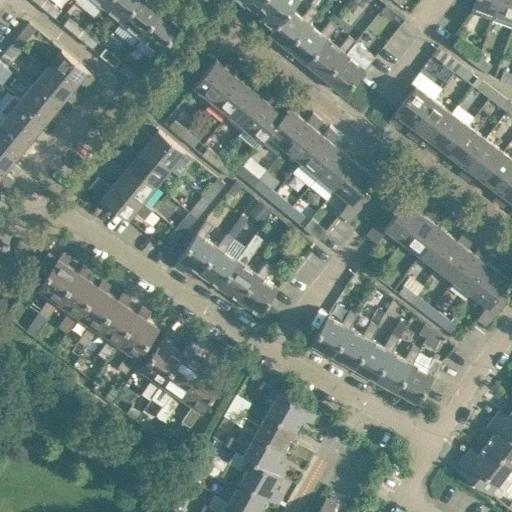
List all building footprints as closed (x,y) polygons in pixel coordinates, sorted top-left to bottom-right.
[(61,10),(48,0),(44,0),(40,5),(55,17),(61,10)] [(106,0),(103,4),(121,20),(137,0),(106,0)] [(160,10),(148,0),(137,0),(121,20),(140,35),(160,10)] [(244,0),(245,0),(252,0),(263,9),(260,13),(273,24),(290,3),(291,5),(295,0),(244,0)] [(273,24),(269,29),(288,45),(309,20),(318,9),(317,8),(323,0),(313,0),(302,13),(291,5),(290,3),(273,24)] [(494,10),(495,11),(498,0),(474,0),(471,11),(491,18),(494,10)] [(511,0),(498,0),(495,11),(494,10),(491,18),(511,24),(511,0)] [(386,3),(380,10),(391,19),(397,12),(386,3)] [(180,26),(160,10),(140,35),(159,51),(180,26)] [(335,10),(329,16),(337,22),(342,16),(335,10)] [(63,23),(77,35),(83,28),(68,16),(63,23)] [(309,20),(288,45),(307,61),(328,36),(337,24),(330,18),(321,29),(309,20)] [(29,21),(15,38),(22,44),(36,27),(29,21)] [(98,40),(83,28),(77,35),(92,47),(98,40)] [(328,36),(307,61),(325,76),(345,51),(346,51),(356,39),(354,38),(348,33),(339,44),(328,36)] [(11,56),(22,44),(15,38),(5,50),(11,56)] [(345,51),(325,76),(344,92),(375,55),(356,39),(346,51),(345,51)] [(433,52),(456,69),(461,62),(439,45),(433,52)] [(462,51),(474,61),(480,54),(467,45),(462,51)] [(120,59),(105,46),(100,53),(115,66),(120,59)] [(62,48),(48,65),(74,86),(79,79),(87,85),(95,75),(62,48)] [(492,63),(480,54),(474,61),(487,70),(492,63)] [(212,98),(233,72),(234,72),(240,65),(230,57),(224,64),(216,58),(194,84),(212,98)] [(140,75),(124,62),(118,69),(134,82),(140,75)] [(474,71),(461,62),(456,69),(468,79),(474,71)] [(74,86),(48,65),(34,81),(60,103),(65,96),(73,102),(81,92),(74,86)] [(501,77),(511,81),(511,72),(504,69),(501,77)] [(234,72),(233,72),(212,98),(228,112),(250,86),(256,78),(247,70),(240,78),(234,72)] [(477,85),(490,95),(496,88),(483,78),(477,85)] [(34,81),(20,98),(46,120),(60,103),(34,81)] [(250,86),(228,112),(245,126),(266,100),(267,100),(273,92),(263,84),(257,92),(250,86)] [(413,124),(434,98),(416,84),(389,119),(400,126),(406,119),(413,124)] [(508,97),(496,88),(490,95),(503,105),(508,97)] [(0,110),(6,115),(32,136),(46,120),(20,98),(14,93),(0,110)] [(256,148),(262,140),(268,133),(268,132),(290,106),(280,98),(274,105),(267,100),(266,100),(245,126),(238,134),(256,148)] [(417,139),(423,132),(430,137),(451,110),(434,98),(413,124),(407,132),(417,139)] [(279,154),(285,146),(306,120),(306,119),(290,106),(268,132),(268,133),(262,140),(279,154)] [(0,137),(19,153),(32,136),(6,115),(0,110),(0,109),(0,137)] [(434,153),(440,145),(448,150),(468,124),(451,110),(430,137),(425,145),(434,153)] [(322,120),(312,111),(306,119),(306,120),(285,146),(301,160),(323,133),(316,127),(322,120)] [(169,126),(181,136),(187,129),(175,119),(169,126)] [(205,130),(194,121),(187,129),(181,136),(193,146),(205,130)] [(468,124),(448,150),(465,164),(486,137),(468,124)] [(170,166),(169,167),(179,173),(193,156),(158,128),(152,135),(141,127),(134,136),(144,145),(170,166)] [(332,127),(325,135),(323,133),(301,160),(318,173),(339,146),(335,143),(342,136),(332,127)] [(0,166),(4,170),(5,170),(19,153),(0,137),(0,166)] [(469,179),(475,171),(483,177),(503,150),(486,137),(465,164),(459,171),(469,179)] [(120,153),(130,161),(156,183),(169,167),(170,166),(144,145),(138,152),(128,144),(120,153)] [(318,173),(334,186),(335,187),(356,161),(339,146),(318,173)] [(202,154),(214,163),(220,157),(208,147),(202,154)] [(483,177),(499,190),(511,173),(511,156),(503,150),(483,177)] [(230,177),(236,170),(220,157),(214,163),(227,173),(230,177)] [(106,170),(116,178),(143,200),(156,183),(130,161),(124,169),(114,160),(106,170)] [(374,175),(356,161),(335,187),(350,199),(339,213),(349,221),(370,195),(362,189),(374,175)] [(0,182),(6,187),(14,177),(5,170),(4,170),(0,166),(0,182)] [(253,185),(259,178),(257,177),(246,168),(241,175),(253,185)] [(259,178),(253,185),(270,198),(275,192),(271,189),(279,180),(265,168),(257,177),(259,178)] [(511,173),(499,190),(493,197),(503,205),(509,197),(511,199),(511,173)] [(153,208),(143,200),(116,178),(111,185),(98,175),(90,185),(128,217),(134,210),(144,218),(153,208)] [(211,199),(221,187),(220,186),(223,182),(218,177),(214,182),(210,179),(199,191),(203,194),(204,193),(211,199)] [(292,205),(275,192),(270,198),(286,212),(292,205)] [(211,199),(204,193),(203,194),(194,206),(201,211),(211,199)] [(259,199),(248,211),(260,222),(270,210),(259,199)] [(387,228),(402,239),(423,212),(405,199),(394,213),(386,208),(366,234),(377,241),(387,228)] [(430,203),(423,212),(402,239),(420,252),(440,225),(433,220),(440,211),(430,203)] [(304,215),(292,205),(286,212),(299,222),(304,215)] [(186,215),(176,227),(183,233),(193,221),(186,215)] [(188,263),(199,271),(218,244),(205,235),(214,223),(206,218),(174,264),(183,270),(188,263)] [(306,227),(322,236),(327,227),(311,218),(306,227)] [(457,238),(440,225),(420,252),(437,265),(458,238),(457,238)] [(173,245),(183,233),(176,227),(166,239),(173,245)] [(473,238),(463,230),(457,238),(458,238),(437,265),(454,278),(475,252),(474,251),(467,246),(473,238)] [(226,232),(218,244),(199,271),(219,285),(238,258),(237,258),(225,249),(234,237),(226,232)] [(255,232),(246,245),(237,258),(238,258),(219,285),(239,298),(257,272),(245,263),(263,238),(255,232)] [(454,278),(471,291),(492,265),(484,259),(490,251),(480,244),(474,251),(475,252),(454,278)] [(39,311),(47,317),(58,301),(57,300),(78,270),(66,262),(71,256),(62,250),(38,286),(50,295),(39,311)] [(257,272),(239,298),(260,313),(278,286),(265,277),(273,264),(266,259),(257,272)] [(59,326),(67,331),(79,315),(77,314),(98,284),(86,276),(91,270),(82,264),(78,270),(57,300),(58,301),(70,309),(59,326)] [(389,265),(385,270),(381,267),(376,274),(389,284),(394,277),(393,276),(397,271),(389,265)] [(510,278),(492,265),(471,291),(487,303),(476,317),(487,325),(506,299),(499,293),(510,278)] [(78,339),(79,339),(87,345),(98,328),(97,328),(118,298),(117,297),(106,290),(110,283),(102,278),(98,284),(77,314),(79,315),(90,323),(78,339)] [(398,291),(411,300),(416,293),(403,284),(398,291)] [(98,352),(106,358),(117,342),(138,312),(137,311),(126,303),(130,297),(122,291),(117,297),(118,298),(97,328),(98,328),(109,336),(98,352)] [(429,303),(416,293),(411,300),(423,310),(429,303)] [(150,311),(142,305),(137,311),(138,312),(117,342),(129,350),(118,365),(126,371),(158,325),(146,317),(150,311)] [(450,319),(432,305),(427,312),(445,326),(450,319)] [(333,353),(349,325),(350,326),(357,312),(349,308),(342,321),(328,313),(312,341),(333,353)] [(383,345),(371,338),(370,337),(354,365),(376,377),(391,349),(392,349),(399,337),(407,323),(399,319),(391,332),(383,345)] [(363,333),(350,326),(349,325),(333,353),(354,365),(370,337),(371,338),(379,325),(370,320),(363,333)] [(182,351),(181,351),(170,343),(174,337),(166,331),(141,367),(154,376),(142,393),(150,399),(162,382),(161,381),(182,351)] [(405,357),(392,349),(391,349),(376,377),(396,389),(412,361),(413,362),(419,350),(420,348),(413,344),(405,357)] [(182,351),(161,381),(162,382),(173,389),(162,406),(171,412),(182,396),(181,395),(202,365),(201,365),(190,357),(194,351),(186,345),(181,351),(182,351)] [(413,362),(412,361),(396,389),(418,401),(442,360),(434,355),(432,358),(419,350),(413,362)] [(214,364),(206,359),(201,365),(202,365),(181,395),(182,396),(193,403),(182,420),(190,425),(222,379),(210,370),(214,364)] [(258,388),(274,398),(267,411),(296,427),(302,416),(311,421),(317,411),(263,379),(258,388)] [(511,390),(500,406),(506,410),(511,402),(511,390)] [(229,408),(225,415),(255,432),(284,448),(296,427),(267,411),(260,423),(243,414),(242,415),(229,408)] [(492,417),(511,432),(511,408),(507,415),(499,409),(492,417)] [(511,462),(511,432),(492,417),(486,426),(494,432),(486,443),(511,462)] [(226,443),(226,444),(252,458),(281,475),(286,465),(278,459),(284,448),(255,432),(248,444),(231,435),(229,438),(215,430),(213,435),(226,443)] [(505,488),(511,479),(511,462),(511,463),(511,462),(486,443),(478,453),(470,447),(455,466),(490,492),(497,483),(505,488)] [(283,491),(274,486),(281,475),(252,458),(245,471),(228,461),(224,468),(223,470),(269,496),(268,496),(277,501),(283,491)] [(226,481),(218,495),(228,500),(248,511),(259,511),(268,496),(269,496),(223,470),(224,468),(206,459),(201,467),(219,477),(226,481)] [(332,511),(331,511),(336,502),(326,496),(316,511),(332,511)] [(248,511),(228,500),(221,511),(219,511),(204,503),(199,511),(248,511)] [(173,508),(179,511),(195,511),(196,511),(177,501),(173,508)]
